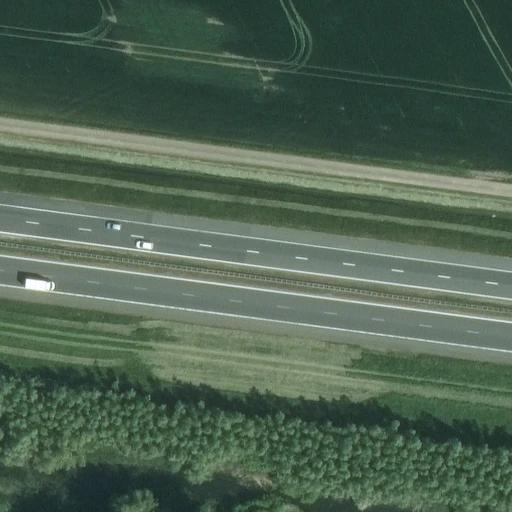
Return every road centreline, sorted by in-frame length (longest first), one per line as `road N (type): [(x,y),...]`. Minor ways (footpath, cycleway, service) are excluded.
road 1 (motorway): [(511,287),(0,220)]
road 2 (motorway): [(0,272),(511,338)]
road 3 (unclassified): [(0,123),(511,189)]
